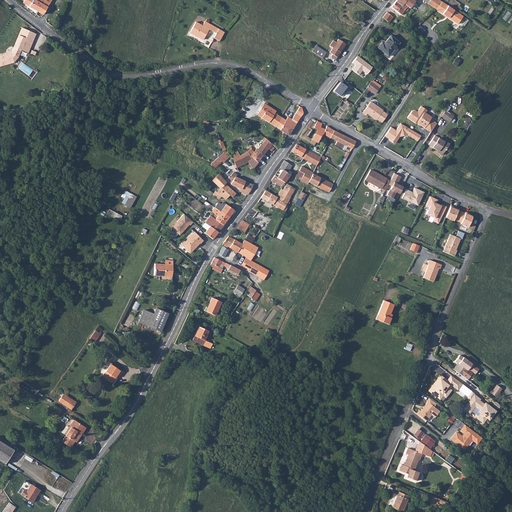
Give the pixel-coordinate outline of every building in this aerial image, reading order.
[(405,7),(396,0),(390,7),(399,14),(401,12),(405,7)] [(405,7),(408,10),(415,2),(411,0),(395,0),(396,0),(405,7)] [(457,15),(459,13),(436,0),(434,0),(431,6),(447,17),(448,16),(450,18),(452,15),(453,16),(455,14),(457,15)] [(391,16),(388,14),(385,16),(383,19),(386,22),(391,16)] [(354,21),(361,27),(364,23),(357,18),(354,21)] [(213,39),(219,42),(223,33),(206,25),(208,23),(205,22),(204,24),(203,24),(201,27),(195,24),(189,35),(202,41),(208,31),(215,34),(213,39)] [(15,39),(22,43),(20,49),(27,53),(35,34),(21,27),(15,39)] [(388,56),(392,51),(399,42),(390,36),(383,44),(381,43),(377,48),(388,56)] [(16,57),(20,49),(22,43),(15,39),(10,50),(8,54),(11,61),(16,57)] [(333,41),(329,46),(332,48),(328,53),(331,54),(329,56),(334,60),(345,44),(337,39),(335,43),(333,41)] [(314,46),(310,52),(320,59),(324,53),(314,46)] [(2,56),(0,52),(0,64),(11,61),(8,54),(2,56)] [(358,55),(352,63),(355,65),(352,69),(359,75),(362,71),(367,74),(373,67),(358,55)] [(456,57),(452,64),(456,66),(460,60),(456,57)] [(369,88),(372,83),(367,79),(364,84),(369,88)] [(341,81),(333,90),(339,95),(342,92),(346,93),(349,89),(350,89),(352,86),(347,82),(345,85),(341,81)] [(340,101),(333,115),(339,119),(347,105),(340,101)] [(376,120),(377,119),(382,123),(388,114),(370,102),(362,114),(366,116),(367,113),(376,120)] [(290,119),(286,117),(284,120),(283,123),(278,130),(286,135),(301,114),(300,108),(296,105),(294,108),(296,110),(290,119)] [(264,110),(277,119),(279,117),(273,113),(274,111),(266,106),(264,110)] [(412,110),(407,117),(412,120),(412,119),(431,132),(437,123),(430,118),(431,116),(426,112),(427,110),(421,106),(417,111),(415,110),(412,110)] [(254,114),(273,127),(277,122),(276,121),(277,119),(264,110),(261,109),(259,107),(254,114)] [(440,117),(444,111),(440,108),(436,114),(440,117)] [(444,120),(448,113),(444,111),(440,117),(444,120)] [(273,127),(278,130),(283,123),(277,119),(276,121),(277,122),(273,127)] [(310,130),(311,128),(314,124),(308,121),(305,127),(306,128),(310,130)] [(311,128),(316,132),(319,127),(321,123),(316,121),(314,124),(311,128)] [(401,123),(389,140),(393,143),(397,137),(398,135),(399,137),(407,135),(417,141),(421,135),(401,123)] [(323,130),(321,134),(328,138),(332,130),(325,127),(323,130)] [(316,132),(311,128),(310,130),(305,136),(305,137),(310,140),(315,132),(316,132)] [(332,130),(328,138),(334,141),(345,146),(350,149),(354,141),(346,138),(332,130)] [(316,141),(317,140),(319,136),(320,135),(315,132),(310,140),(314,142),(315,143),(316,141)] [(437,152),(442,155),(445,149),(449,144),(445,140),(444,141),(435,135),(428,144),(436,149),(438,151),(437,152)] [(264,139),(259,145),(256,150),(255,149),(253,151),(248,147),(247,147),(246,148),(247,150),(246,151),(252,159),(255,163),(270,144),(264,139)] [(345,146),(334,141),(332,144),(343,150),(345,146)] [(289,152),(301,158),(306,151),(294,144),(289,152)] [(231,151),(232,154),(228,157),(231,159),(235,167),(247,162),(252,159),(246,151),(239,156),(235,149),(231,151)] [(314,166),(319,158),(306,151),(301,158),(314,166)] [(220,153),(218,155),(210,162),(208,164),(212,169),(226,156),(220,153)] [(255,163),(252,159),(247,162),(250,169),(255,163)] [(290,165),(282,161),(280,163),(280,164),(281,165),(278,168),(281,170),(285,173),(287,171),(290,165)] [(298,170),(303,173),(308,175),(310,176),(307,181),(326,192),(331,184),(310,174),(311,173),(299,167),(298,170)] [(365,179),(381,189),(387,179),(383,177),(377,174),(377,173),(370,169),(365,179)] [(276,177),(274,176),(270,182),(270,183),(271,184),(272,184),(272,183),(276,186),(277,185),(280,188),(289,172),(287,171),(285,173),(281,170),(276,177)] [(294,177),(300,180),(303,173),(298,170),(294,177)] [(234,178),(234,176),(229,173),(226,178),(228,179),(230,181),(229,184),(238,188),(237,189),(238,191),(243,194),(246,188),(241,186),(243,182),(234,178)] [(308,175),(303,173),(300,180),(299,181),(303,183),(304,181),(308,175)] [(388,184),(392,186),(387,195),(393,198),(396,192),(399,194),(403,187),(397,184),(401,177),(394,173),(388,184)] [(217,174),(210,181),(217,187),(213,191),(219,197),(223,199),(227,194),(230,196),(234,193),(223,183),(225,182),(224,181),(217,174)] [(249,191),(250,188),(251,185),(243,182),(241,186),(246,188),(243,194),(246,195),(249,191)] [(280,211),(289,195),(293,188),(286,184),(277,199),(270,195),(266,202),(280,211)] [(424,192),(415,188),(412,192),(406,189),(402,198),(417,206),(424,192)] [(121,203),(131,207),(136,195),(124,190),(121,197),(123,198),(121,203)] [(302,200),(305,195),(300,191),(297,197),(302,200)] [(259,198),(266,202),(270,195),(264,192),(259,198)] [(430,197),(426,206),(429,207),(426,214),(434,218),(433,221),(438,223),(446,206),(441,204),(440,206),(436,203),(437,200),(430,197)] [(212,207),(227,218),(232,211),(220,202),(219,204),(216,202),(212,207)] [(450,205),(445,217),(453,221),(454,220),(461,223),(460,224),(468,227),(472,217),(471,214),(465,212),(465,213),(458,210),(458,209),(450,205)] [(212,213),(213,214),(216,216),(224,222),(227,218),(212,207),(209,211),(210,211),(210,213),(211,214),(212,213)] [(182,213),(170,226),(170,228),(177,234),(181,229),(182,230),(187,224),(188,225),(191,221),(182,213)] [(213,219),(216,216),(213,214),(210,217),(208,215),(202,222),(207,226),(202,232),(202,233),(211,240),(221,226),(213,219)] [(213,219),(221,226),(224,222),(216,216),(213,219)] [(450,234),(443,251),(454,256),(456,252),(455,252),(460,239),(461,239),(464,233),(458,231),(456,237),(450,234)] [(193,232),(183,244),(183,247),(190,252),(194,248),(195,248),(199,243),(199,244),(202,241),(193,232)] [(240,243),(227,236),(221,243),(223,244),(221,247),(225,249),(227,246),(235,251),(240,243)] [(256,247),(242,239),(240,243),(235,251),(241,254),(245,257),(247,258),(249,259),(256,247)] [(410,250),(416,252),(419,246),(413,243),(410,250)] [(218,253),(222,255),(226,249),(225,249),(221,247),(218,253)] [(236,275),(239,270),(229,264),(228,264),(213,257),(208,266),(210,267),(209,268),(219,272),(221,268),(219,267),(221,264),(227,267),(226,269),(227,270),(236,275)] [(252,263),(246,259),(245,261),(242,266),(248,269),(252,263)] [(438,268),(440,269),(441,265),(429,260),(427,264),(429,264),(423,278),(433,282),(438,268)] [(248,269),(247,271),(253,275),(263,280),(268,271),(252,263),(248,269)] [(166,266),(155,265),(155,276),(172,276),(173,266),(166,266)] [(238,295),(242,289),(236,284),(231,291),(238,295)] [(244,293),(248,296),(252,288),(249,285),(244,293)] [(205,305),(206,306),(204,310),(213,314),(220,300),(210,296),(205,305)] [(384,323),(392,307),(393,305),(383,302),(376,320),(384,323)] [(154,315),(146,311),(140,322),(160,333),(169,315),(157,309),(154,315)] [(210,342),(203,339),(207,330),(200,326),(200,325),(198,323),(190,339),(208,347),(210,342)] [(94,339),(100,331),(95,328),(89,336),(94,339)] [(454,371),(462,377),(468,369),(469,370),(470,371),(472,373),(475,375),(478,370),(472,365),(471,364),(464,359),(462,358),(460,356),(455,363),(456,363),(458,365),(454,371)] [(123,373),(111,364),(102,376),(112,384),(115,380),(114,379),(117,375),(119,377),(123,373)] [(443,396),(452,385),(453,386),(458,390),(462,384),(452,377),(448,382),(441,377),(431,390),(432,393),(440,400),(443,396)] [(468,397),(472,392),(462,384),(458,390),(468,397)] [(453,386),(452,385),(443,396),(446,398),(452,391),(450,390),(453,386)] [(491,394),(496,398),(502,390),(497,386),(491,394)] [(61,399),(73,407),(77,400),(65,392),(61,399)] [(480,400),(474,395),(471,399),(464,409),(470,414),(472,412),(479,417),(477,419),(484,424),(487,419),(489,420),(496,411),(487,405),(486,406),(479,401),(480,400)] [(62,407),(54,402),(50,407),(59,412),(62,407)] [(417,414),(426,422),(437,410),(428,403),(421,412),(420,411),(417,414)] [(86,427),(72,419),(70,424),(72,425),(70,428),(66,435),(62,442),(71,448),(75,441),(77,442),(86,427)] [(61,432),(66,435),(70,428),(68,426),(66,425),(61,432)] [(470,447),(474,442),(478,445),(483,439),(466,426),(461,432),(465,435),(463,438),(457,433),(452,440),(465,450),(469,446),(470,447)] [(415,439),(420,443),(424,437),(420,433),(415,439)] [(426,439),(421,446),(429,453),(434,448),(431,446),(433,444),(426,439)] [(0,459),(4,462),(12,448),(0,441),(0,459)] [(421,446),(420,445),(416,453),(409,451),(407,456),(409,457),(407,464),(408,465),(407,468),(403,467),(401,472),(410,475),(409,478),(419,482),(421,481),(423,477),(422,475),(416,473),(420,462),(421,463),(424,457),(433,460),(434,460),(435,459),(435,458),(434,457),(429,453),(421,446)] [(22,492),(34,499),(41,486),(32,481),(28,488),(25,486),(22,492)] [(401,493),(393,508),(400,511),(403,511),(411,498),(401,493)] [(439,505),(444,507),(446,503),(434,498),(430,505),(437,508),(439,505)] [(8,511),(14,505),(8,500),(3,508),(2,510),(4,511),(8,511)]
